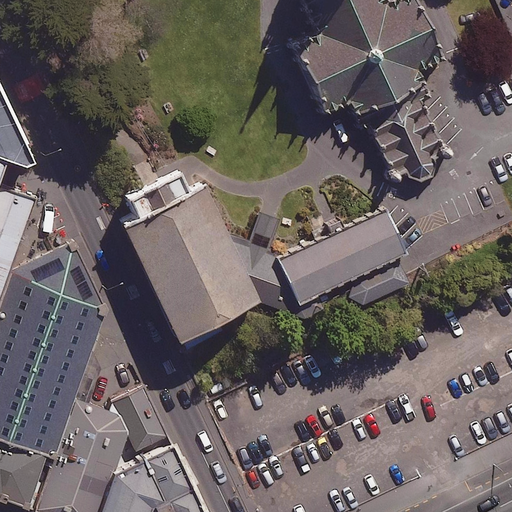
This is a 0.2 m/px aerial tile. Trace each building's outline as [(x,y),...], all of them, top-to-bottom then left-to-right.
[(298,0),(313,32),(288,43),(320,112),(346,100),(357,125),(364,121),(389,176),(442,152),(417,99),(426,95),(415,70),(441,58),(413,0),(298,0)] [(463,46),(441,0),(418,0),(445,55),(463,46)] [(0,86),(0,147),(22,157),(30,150),(0,86)] [(0,325),(21,269),(50,194),(0,174),(0,325)] [(206,174),(121,215),(178,333),(263,292),(206,174)] [(377,205),(273,258),(295,303),(400,251),(377,205)] [(109,302),(21,269),(0,325),(0,492),(32,504),(76,388),(109,302)] [(76,388),(32,504),(52,511),(99,511),(117,463),(119,460),(137,411),(76,388)] [(117,463),(99,511),(203,511),(169,438),(140,451),(131,457),(117,463)]
